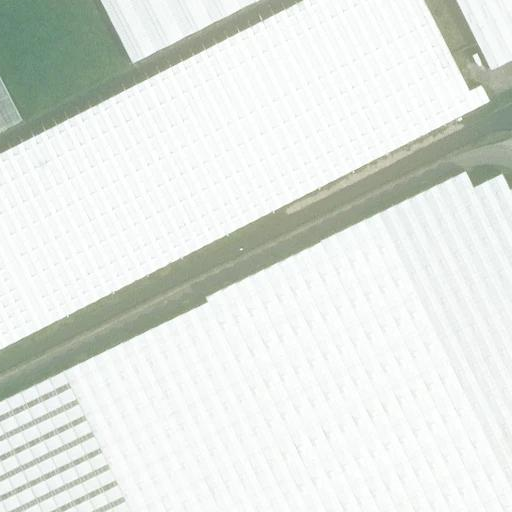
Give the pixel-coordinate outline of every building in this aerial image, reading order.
[(0,350),(100,300),(339,178),(489,102),(480,85),(468,91),(422,0),(303,0),(156,75),(0,154),(0,350)] [(100,0),(133,64),(233,13),(258,0),(100,0)] [(511,0),(455,0),(483,55),(490,69),(511,57),(511,0)] [(0,130),(17,122),(21,120),(0,79),(0,130)] [(0,398),(0,511),(511,511),(511,188),(509,190),(500,173),(472,187),(464,169),(319,239),(319,240),(204,296),(206,300),(59,371),(0,398)]
